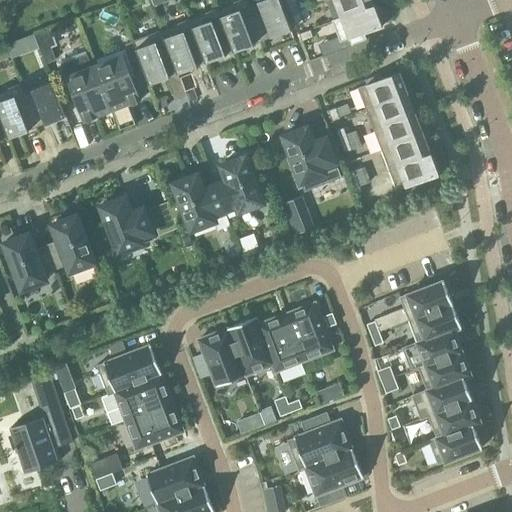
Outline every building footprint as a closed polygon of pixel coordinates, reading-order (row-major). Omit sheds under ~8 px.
[(246,0),(239,0),(218,8),(221,16),(234,52),(262,41),(249,6),(246,0)] [(279,0),(263,0),(249,6),(262,41),(291,30),(279,0)] [(293,0),(287,2),(291,14),(299,11),(295,0),(293,0)] [(334,0),(341,17),(341,18),(375,5),(372,0),(334,0)] [(375,5),(341,18),(341,17),(332,20),(340,42),(349,39),(351,45),(367,40),(364,33),(383,26),(375,5)] [(218,8),(190,19),(193,27),(206,63),(234,52),(221,16),(218,8)] [(299,11),(291,14),(296,25),(303,22),(299,11)] [(190,19),(162,30),(165,38),(178,73),(206,63),(193,27),(190,19)] [(35,35),(47,64),(56,60),(51,47),(56,45),(50,29),(35,35)] [(162,30),(133,41),(136,49),(149,84),(178,73),(165,38),(162,30)] [(299,34),(308,58),(309,58),(319,54),(310,30),(299,34)] [(23,54),(18,40),(7,44),(12,58),(23,54)] [(0,50),(0,60),(10,57),(6,48),(0,50)] [(123,53),(94,64),(112,111),(141,100),(123,53)] [(112,111),(94,64),(91,65),(87,54),(61,64),(62,66),(83,122),(112,111)] [(366,109),(408,93),(400,71),(382,79),(380,74),(365,80),(367,84),(357,88),(366,109)] [(21,84),(37,127),(66,116),(50,72),(21,84)] [(21,84),(0,91),(0,113),(9,138),(37,127),(21,84)] [(416,113),(408,93),(366,109),(373,129),(416,113)] [(156,101),(159,109),(168,106),(165,98),(156,101)] [(340,119),(336,107),(328,110),(333,122),(340,119)] [(0,141),(9,138),(0,113),(0,141)] [(424,133),(416,113),(373,129),(381,149),(424,133)] [(283,136),(304,192),(341,178),(326,138),(316,141),(314,142),(308,127),(283,136)] [(340,142),(348,139),(344,128),(336,130),(340,142)] [(432,153),(424,133),(381,149),(389,170),(432,153)] [(352,150),(348,139),(340,142),(345,153),(352,150)] [(440,174),(432,153),(389,170),(397,191),(406,187),(407,191),(423,186),(421,181),(440,174)] [(215,186),(225,210),(236,206),(239,212),(263,203),(246,156),(221,165),(227,181),(215,186)] [(346,173),(350,184),(358,181),(354,170),(346,173)] [(225,210),(215,186),(204,190),(198,174),(173,184),(191,231),(216,221),(219,230),(231,226),(225,210)] [(362,193),(358,181),(350,184),(355,195),(362,193)] [(143,208),(131,213),(125,197),(100,206),(105,220),(118,253),(155,239),(143,208)] [(307,213),(288,221),(293,234),(312,227),(307,213)] [(46,245),(56,270),(67,265),(71,276),(96,267),(76,215),(52,225),(58,240),(46,245)] [(44,274),(56,270),(46,245),(34,249),(28,234),(4,243),(22,290),(46,281),(44,274)] [(408,321),(452,304),(443,280),(399,297),(408,321)] [(286,314),(304,361),(333,350),(315,302),(286,314)] [(408,321),(416,342),(417,343),(454,329),(454,330),(461,327),(452,304),(408,321)] [(332,313),(324,316),(328,328),(337,324),(332,313)] [(304,361),(286,314),(259,324),(258,324),(273,365),(272,365),(275,372),(304,361)] [(227,328),(245,375),(272,365),(273,365),(258,324),(259,324),(256,317),(227,328)] [(375,321),(366,324),(370,335),(379,332),(375,321)] [(198,339),(216,386),(245,375),(227,328),(198,339)] [(462,351),(454,330),(454,329),(417,343),(416,342),(401,348),(411,372),(418,369),(418,368),(462,351)] [(379,332),(370,335),(375,346),(383,342),(379,332)] [(114,392),(161,374),(150,345),(96,366),(108,396),(114,393),(114,392)] [(463,377),(464,378),(471,375),(462,351),(418,368),(418,369),(420,375),(426,389),(426,391),(463,377)] [(211,374),(203,353),(192,358),(200,378),(211,374)] [(381,382),(393,377),(389,367),(377,371),(381,382)] [(59,462),(54,448),(73,442),(50,373),(30,380),(43,417),(9,429),(25,474),(59,462)] [(125,420),(172,402),(161,374),(114,392),(114,393),(125,420)] [(393,377),(381,382),(386,393),(398,388),(393,377)] [(472,399),(464,378),(463,377),(426,391),(426,389),(411,395),(420,420),(428,417),(427,416),(472,399)] [(75,389),(64,393),(70,409),(81,405),(75,389)] [(280,416),(291,412),(288,404),(285,396),(274,401),(280,416)] [(473,424),(473,425),(481,422),(472,399),(427,416),(428,417),(429,421),(436,437),(436,438),(473,424)] [(299,400),(288,404),(291,412),(302,408),(299,400)] [(183,431),(172,402),(125,420),(136,449),(183,431)] [(84,416),(80,406),(71,409),(76,420),(84,416)] [(326,412),(301,422),(305,433),(331,423),(326,412)] [(396,416),(387,419),(392,430),(400,426),(396,416)] [(305,468),(304,467),(352,449),(340,420),(331,423),(305,433),(287,440),(298,470),(305,468)] [(436,438),(436,437),(428,440),(437,465),(482,448),(473,425),(473,424),(436,438)] [(407,436),(404,427),(392,431),(395,441),(407,436)] [(320,507),(343,498),(339,487),(363,478),(352,449),(304,467),(305,468),(320,507)] [(394,454),(398,465),(407,462),(403,451),(394,454)] [(96,479),(122,469),(116,454),(90,464),(96,479)] [(193,457),(146,475),(157,504),(204,486),(193,457)] [(116,485),(112,474),(96,480),(100,490),(116,485)] [(214,511),(204,486),(157,504),(160,511),(214,511)]
